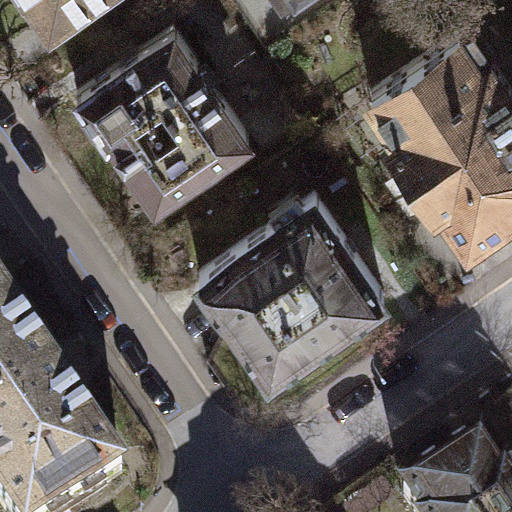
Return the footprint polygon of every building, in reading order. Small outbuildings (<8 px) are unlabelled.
[(34,0),(49,22),(81,0),(34,0)] [(251,134),(173,19),(75,85),(153,200),(251,134)] [(494,51),(473,19),(368,88),(394,127),(389,130),(433,196),(439,192),(467,234),(511,204),(511,86),(490,53),(494,51)] [(384,291),(314,189),(198,269),(269,371),(384,291)] [(0,412),(56,374),(0,293),(0,412)] [(0,412),(0,501),(7,511),(65,511),(124,472),(56,374),(0,412)] [(481,442),(404,494),(416,511),(511,511),(511,477),(507,471),(503,474),(481,442)]
